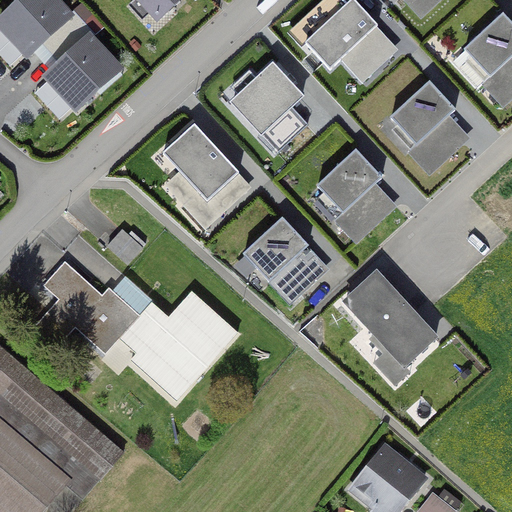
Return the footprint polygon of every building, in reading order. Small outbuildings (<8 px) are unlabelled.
[(74,19),(56,0),(26,0),(0,24),(0,30),(28,61),(74,19)] [(128,0),(152,27),(183,0),(128,0)] [(374,26),(352,2),(307,44),(329,68),(374,26)] [(511,65),(511,25),(504,16),(460,56),(488,87),(511,65)] [(123,74),(92,40),(46,82),(77,115),(123,74)] [(301,98),(272,66),(231,104),(261,135),(301,98)] [(454,112),(426,81),(382,120),(410,151),(454,112)] [(235,174),(194,129),(166,154),(207,199),(235,174)] [(340,214),(377,181),(354,156),(317,189),(340,214)] [(302,250),(279,225),(243,257),(266,282),(302,250)] [(140,250),(120,232),(105,249),(125,267),(140,250)] [(100,297),(63,264),(54,273),(58,276),(53,282),(49,279),(41,288),(78,321),(71,329),(103,357),(118,340),(178,394),(232,334),(191,298),(170,321),(150,303),(137,318),(106,290),(100,297)] [(344,302),(407,372),(437,345),(374,275),(344,302)] [(121,455),(0,351),(0,511),(38,511),(63,484),(48,471),(64,452),(99,482),(121,455)] [(386,511),(397,511),(418,486),(422,481),(382,450),(349,490),(374,510),(378,506),(386,511)] [(445,511),(432,501),(423,511),(445,511)]
